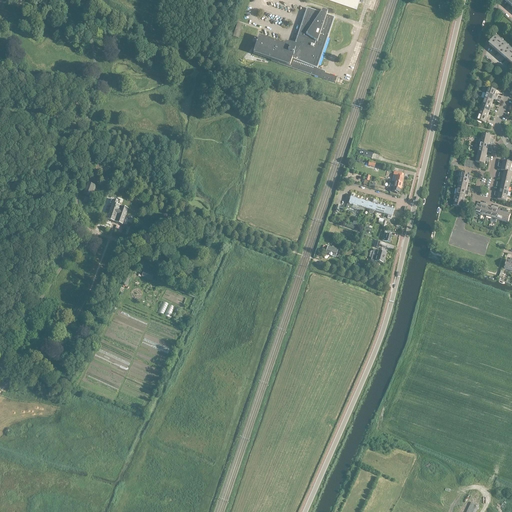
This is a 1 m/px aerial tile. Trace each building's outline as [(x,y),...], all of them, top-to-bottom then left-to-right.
[(326,0),(356,10),(359,0),(326,0)] [(334,18),(307,8),(295,43),(294,45),(289,44),(284,44),(283,46),(259,38),(253,54),(290,67),(289,68),(335,83),(337,78),(325,74),(325,72),(317,69),(334,18)] [(243,24),(237,23),(233,37),(238,38),(243,24)] [(489,46),(494,50),(501,56),(509,48),(503,43),(504,43),(503,42),(502,42),(496,38),(489,46)] [(511,51),(509,48),(501,56),(511,65),(511,51)] [(485,87),(483,93),(486,94),(497,98),(499,95),(496,94),(496,91),(485,87)] [(486,94),(484,99),(493,102),(494,100),(496,101),(497,98),(486,94)] [(484,99),(483,105),(494,109),(495,106),(492,105),(493,102),(484,99)] [(483,105),(481,110),(489,113),(490,110),(493,112),(494,109),(483,105)] [(481,110),(479,115),(490,119),(491,116),(488,115),(489,113),(481,110)] [(490,119),(479,115),(477,121),(485,124),(486,121),(489,122),(490,119)] [(477,143),(476,148),(479,148),(479,149),(492,151),(492,150),(488,149),(489,146),(480,144),(477,143)] [(394,172),(392,182),(402,184),(404,178),(403,178),(404,175),(394,172)] [(459,172),(458,178),(460,178),(472,181),(472,179),(472,178),(470,177),(470,175),(462,173),(459,172)] [(390,181),(388,187),(390,188),(389,192),(392,193),(397,194),(397,193),(399,193),(399,192),(400,190),(401,190),(401,187),(403,188),(404,185),(402,185),(402,184),(392,182),(390,181)] [(82,195),(92,199),(96,187),(86,183),(82,195)] [(459,184),(458,189),(469,192),(470,189),(467,188),(468,186),(459,184)] [(347,205),(347,208),(349,209),(350,207),(350,205),(351,205),(353,205),(352,207),(355,208),(355,209),(356,209),(356,210),(360,198),(351,195),(349,204),(348,204),(347,205)] [(456,195),(455,201),(466,203),(467,200),(464,200),(465,197),(456,195)] [(360,198),(356,210),(362,211),(363,208),(362,208),(363,204),(366,205),(368,200),(360,198)] [(363,208),(370,210),(371,208),(373,201),(368,199),(368,200),(366,205),(363,204),(362,208),(363,208)] [(107,220),(115,223),(120,206),(116,205),(118,202),(114,200),(107,220)] [(370,210),(369,213),(372,214),(373,211),(375,212),(378,204),(379,202),(373,201),(371,208),(370,210)] [(484,204),(481,203),(480,206),(477,205),(475,213),(480,215),(484,204)] [(378,204),(375,212),(383,215),(386,206),(378,204)] [(484,204),(480,215),(486,217),(488,208),(486,207),(487,205),(484,204)] [(120,206),(115,223),(122,225),(128,209),(120,206)] [(386,206),(383,215),(388,216),(387,219),(391,220),(392,217),(395,209),(386,206)] [(488,208),(486,217),(491,218),(495,207),(492,206),(491,209),(488,208)] [(498,208),(495,207),(491,218),(497,220),(499,212),(497,211),(498,208)] [(499,212),(497,220),(502,222),(506,211),(503,210),(502,212),(499,212)] [(506,211),(502,222),(508,224),(511,215),(508,214),(509,211),(506,211)] [(346,227),(354,230),(354,228),(355,228),(357,221),(354,220),(352,225),(353,225),(347,224),(346,227)] [(385,232),(383,241),(390,243),(392,236),(390,236),(391,233),(385,232)] [(326,250),(325,254),(329,256),(330,257),(332,257),(335,258),(338,250),(334,248),(335,247),(332,246),(332,248),(328,246),(327,248),(325,247),(325,249),(326,250)] [(373,252),(372,255),(385,258),(386,253),(378,251),(375,250),(374,253),(373,252)] [(371,257),(370,260),(375,262),(383,264),(385,258),(372,255),(372,258),(371,257)] [(143,271),(141,276),(151,280),(153,275),(143,271)] [(127,274),(122,284),(126,286),(130,278),(131,276),(127,274)] [(163,315),(169,304),(163,301),(158,312),(163,315)] [(170,317),(175,307),(169,305),(164,315),(170,317)] [(476,511),(479,507),(471,503),(466,511),(476,511)]
